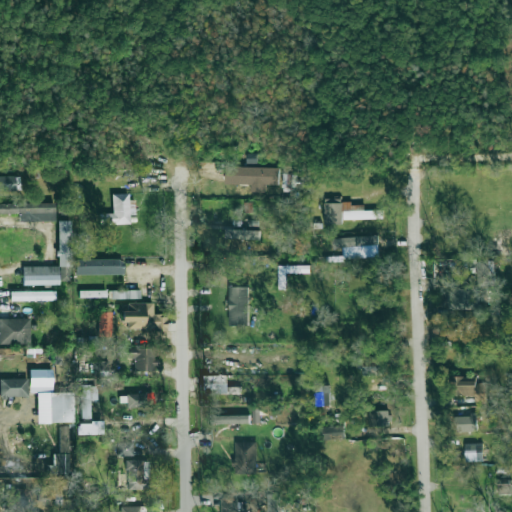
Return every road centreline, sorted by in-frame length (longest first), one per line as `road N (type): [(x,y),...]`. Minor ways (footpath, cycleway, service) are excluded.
road 1 (residential): [(426,511),(414,175)]
road 2 (residential): [(186,511),(181,177)]
